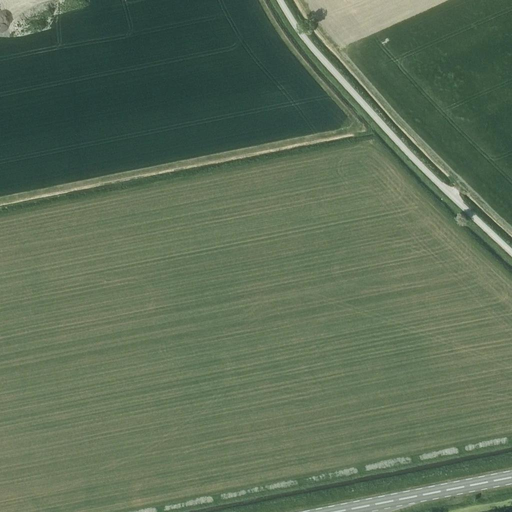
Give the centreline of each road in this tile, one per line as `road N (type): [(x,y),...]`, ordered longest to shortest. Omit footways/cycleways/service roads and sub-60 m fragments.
road 1 (residential): [(511,252),(359,101),(280,0)]
road 2 (primary): [(341,511),(511,477)]
